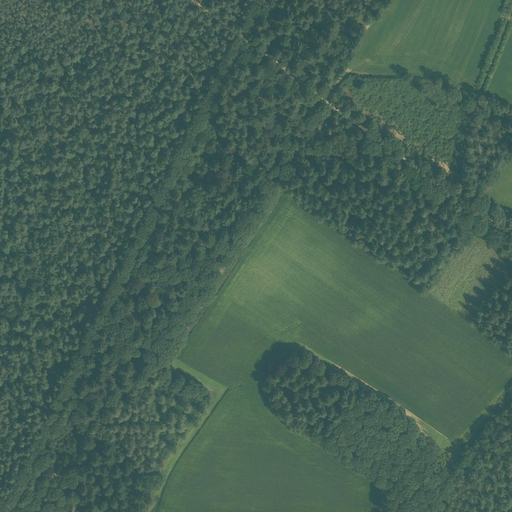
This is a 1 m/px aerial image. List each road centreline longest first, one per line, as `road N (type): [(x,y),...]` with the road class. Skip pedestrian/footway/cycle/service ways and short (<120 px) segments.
road 1 (track): [(5,511),(239,35)]
road 2 (track): [(511,229),(463,202),(243,38)]
road 3 (track): [(477,103),(463,202),(492,190)]
road 4 (track): [(511,424),(428,511)]
